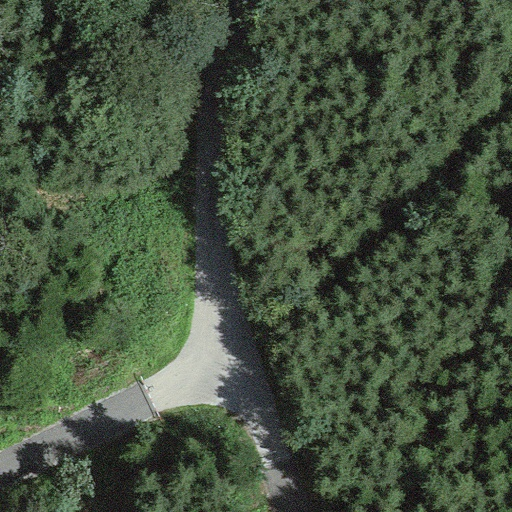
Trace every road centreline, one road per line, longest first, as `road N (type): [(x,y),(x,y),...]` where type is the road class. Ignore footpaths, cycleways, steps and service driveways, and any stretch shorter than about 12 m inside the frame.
road 1 (track): [(241,0),(215,184),(224,361),(148,410),(0,473)]
road 2 (track): [(224,361),(284,335),(511,101)]
road 3 (track): [(224,361),(280,511)]
